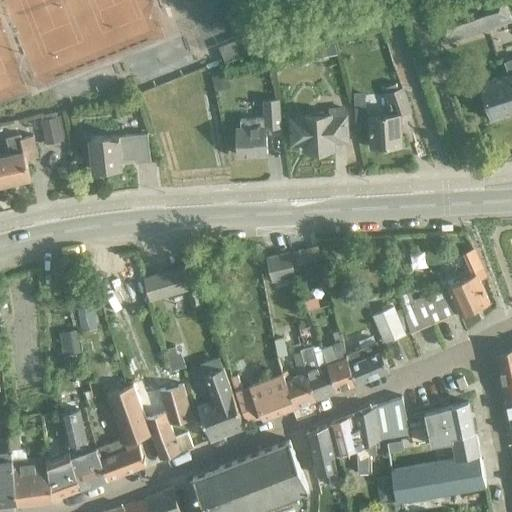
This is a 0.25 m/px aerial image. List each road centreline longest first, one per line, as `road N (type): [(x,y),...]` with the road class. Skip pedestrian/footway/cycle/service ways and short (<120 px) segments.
road 1 (secondary): [(0,250),(123,224),(511,203)]
road 2 (residential): [(57,511),(478,344)]
road 3 (residential): [(509,511),(478,344)]
